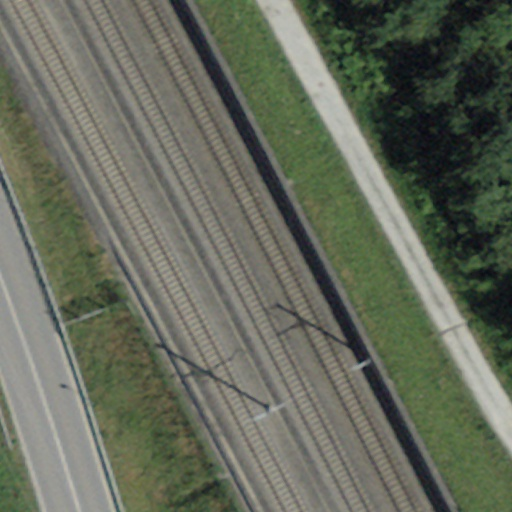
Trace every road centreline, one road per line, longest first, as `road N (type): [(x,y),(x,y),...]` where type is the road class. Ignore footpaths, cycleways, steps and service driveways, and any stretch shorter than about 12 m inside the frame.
road 1 (track): [(511,430),(275,0)]
road 2 (unclassified): [(77,511),(0,281)]
